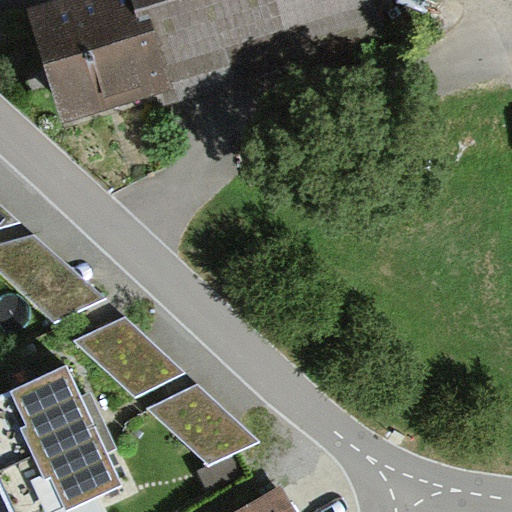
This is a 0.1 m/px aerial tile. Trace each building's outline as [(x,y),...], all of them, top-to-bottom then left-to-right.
[(104,0),(35,20),(63,116),(206,74),(213,94),(371,48),(357,0),(104,0)] [(69,327),(100,291),(35,234),(3,270),(69,327)] [(83,341),(201,471),(242,434),(123,304),(83,341)] [(72,356),(0,387),(0,473),(17,511),(54,511),(127,479),(72,356)] [(276,478),(219,511),(278,511),(277,510),(290,502),(276,478)]
